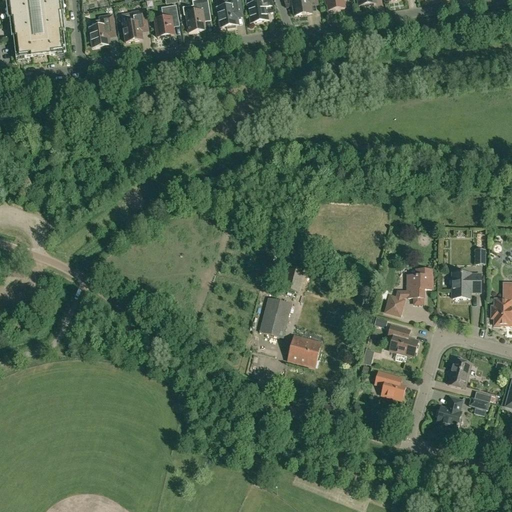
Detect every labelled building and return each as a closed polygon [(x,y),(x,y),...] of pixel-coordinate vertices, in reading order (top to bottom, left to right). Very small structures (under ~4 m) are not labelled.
[(2,0),(3,2),(6,2),(8,20),(10,20),(12,38),(13,38),(16,60),(66,54),(64,32),(65,32),(63,13),(65,13),(63,0),(2,0)] [(186,14),(189,34),(205,31),(203,15),(210,14),(207,0),(206,0),(192,2),(194,13),(186,14)] [(237,26),(236,19),(242,18),(239,0),(227,0),(229,7),(217,9),(220,29),(227,28),(227,30),(235,29),(235,27),(237,26)] [(248,6),(249,7),(251,24),(267,22),(265,6),(272,5),(270,0),(257,0),(258,3),(257,5),(248,6)] [(312,15),(311,7),(318,6),(316,0),(289,0),(291,7),(293,7),(294,17),(312,15)] [(324,0),(326,5),(327,6),(328,12),(329,12),(331,13),(335,13),(336,11),(345,9),(343,0),(324,0)] [(155,21),(157,39),(174,36),(171,20),(178,19),(176,7),(163,9),(165,18),(164,19),(155,21)] [(142,41),(141,34),(148,33),(147,24),(145,12),(132,14),(122,16),(123,25),(126,44),(142,41)] [(110,46),(108,39),(115,37),(112,17),(100,19),(101,27),(90,29),(93,49),(110,46)] [(476,265),(484,266),(484,251),(476,251),(476,265)] [(423,302),(423,299),(423,291),(432,291),(432,271),(417,271),(417,277),(408,277),(408,294),(398,294),(397,300),(390,298),(386,314),(399,317),(404,302),(401,301),(402,298),(408,299),(414,299),(414,301),(414,302),(414,303),(415,304),(416,305),(418,306),(420,306),(421,305),(422,305),(422,304),(423,303),(423,302)] [(470,275),(453,275),(453,300),(470,300),(470,293),(480,293),(481,276),(470,276),(470,275)] [(511,286),(504,286),(504,300),(495,300),(494,308),(494,309),(493,309),(492,310),(492,311),(492,312),(491,313),(491,314),(492,315),(492,316),(492,317),(493,318),(494,319),(494,327),(502,327),(503,327),(504,326),(504,325),(504,324),(511,324),(511,286)] [(387,301),(389,293),(381,291),(379,299),(387,301)] [(268,300),(260,333),(283,339),(291,305),(268,300)] [(386,322),(377,320),(375,328),(384,330),(386,322)] [(406,358),(406,356),(414,358),(418,343),(408,340),(410,332),(391,327),(388,338),(393,339),(390,352),(398,354),(397,356),(395,361),(405,364),(407,358),(406,358)] [(321,345),(294,338),(288,362),(315,369),(321,345)] [(469,365),(454,361),(451,370),(453,370),(449,386),(464,391),(468,378),(466,377),(469,365)] [(402,380),(393,378),(378,374),(375,386),(384,388),(381,397),(402,402),(406,388),(400,386),(402,380)] [(490,404),(491,400),(492,398),(476,393),(474,400),(490,404)] [(463,402),(457,400),(450,399),(446,410),(441,409),(437,423),(458,429),(459,427),(458,427),(461,414),(460,413),(463,402)] [(490,404),(474,400),(471,399),(471,400),(469,408),(475,410),(486,413),(487,413),(490,404)]
